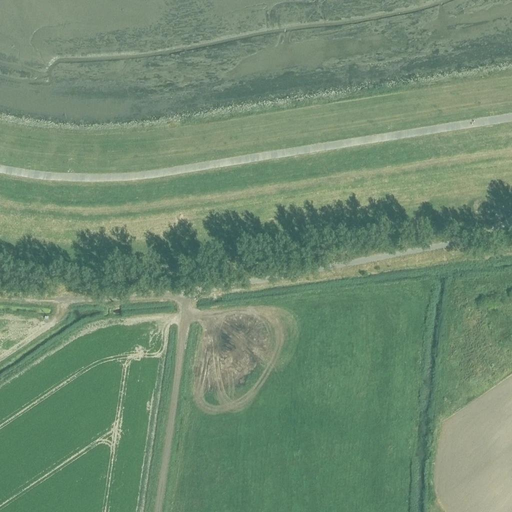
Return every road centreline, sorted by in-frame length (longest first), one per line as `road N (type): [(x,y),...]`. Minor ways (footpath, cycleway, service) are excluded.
road 1 (unclassified): [(0,172),(145,179),(511,121)]
road 2 (track): [(155,511),(186,298)]
road 3 (track): [(0,296),(186,298)]
